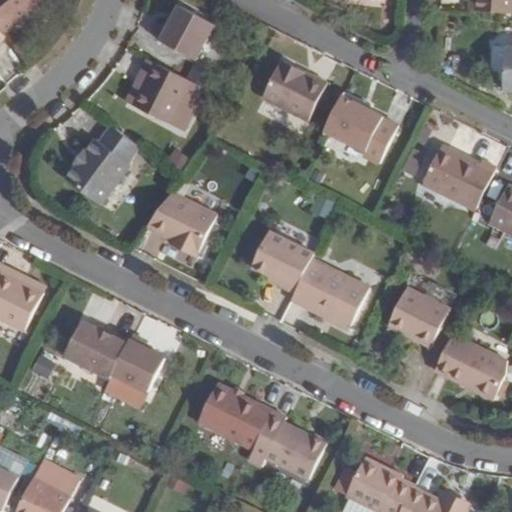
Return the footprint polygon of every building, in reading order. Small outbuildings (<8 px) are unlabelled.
[(0,0),(0,28),(4,33),(47,0),(0,0)] [(511,0),(472,0),(471,10),(511,13),(511,0)] [(163,21),(156,37),(196,56),(213,19),(177,2),(171,13),(167,23),(163,21)] [(167,23),(171,13),(168,12),(163,21),(167,23)] [(509,47),(494,46),(492,78),(506,79),(509,47)] [(284,59),(264,96),(309,120),(329,82),(284,59)] [(153,60),(132,102),(171,122),(192,79),(153,60)] [(346,91),(326,129),(368,150),(365,158),(379,165),(400,123),(370,109),(358,102),(361,98),(346,91)] [(361,98),(358,102),(370,109),(373,104),(361,98)] [(142,122),(137,135),(168,146),(173,133),(142,122)] [(77,164),(67,178),(102,204),(132,164),(129,161),(141,145),(113,124),(101,140),(97,137),(87,150),(86,148),(75,162),(77,164)] [(443,145),(424,183),(476,209),(498,167),(483,160),(481,164),(443,145)] [(399,173),(413,178),(424,153),(410,148),(399,173)] [(511,234),(511,187),(509,186),(489,223),(511,234)] [(174,191),(147,225),(173,238),(180,242),(178,246),(197,255),(218,213),(174,191)] [(330,220),(334,203),(317,198),(313,215),(330,220)] [(270,230),(253,266),(283,281),(281,284),(296,292),(313,258),(316,253),(270,230)] [(313,258),(293,299),(350,328),(371,287),(313,258)] [(0,272),(0,317),(25,331),(45,292),(2,270),(1,273),(0,272)] [(432,347),(451,309),(409,287),(389,326),(432,347)] [(84,320),(66,355),(111,378),(113,373),(131,338),(115,330),(113,335),(100,328),(84,320)] [(102,324),(100,328),(113,335),(115,330),(102,324)] [(131,338),(113,373),(149,391),(166,357),(145,346),(148,341),(133,333),(131,338)] [(454,334),(436,370),(494,399),(507,374),(508,361),(454,334)] [(37,354),(33,372),(49,375),(53,357),(37,354)] [(200,420),(255,449),(275,409),(219,380),(200,420)] [(311,477),(329,443),(285,421),(267,457),(311,477)] [(366,456),(346,495),(349,497),(379,511),(400,511),(415,485),(415,484),(402,477),(403,475),(366,456)] [(0,508),(4,511),(21,478),(0,468),(0,508)] [(35,479),(19,511),(20,511),(65,511),(72,498),(35,479)] [(442,500),(415,485),(401,511),(466,511),(469,507),(445,495),(442,500)] [(378,511),(379,511),(349,497),(342,511),(378,511)]
